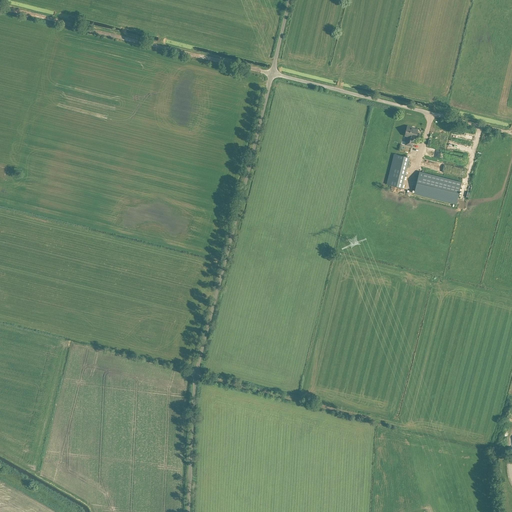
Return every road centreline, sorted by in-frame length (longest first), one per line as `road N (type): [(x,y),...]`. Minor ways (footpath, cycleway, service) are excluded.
road 1 (unclassified): [(192,511),(200,355),(270,71)]
road 2 (track): [(0,5),(270,71)]
road 3 (unclassified): [(458,118),(270,71)]
